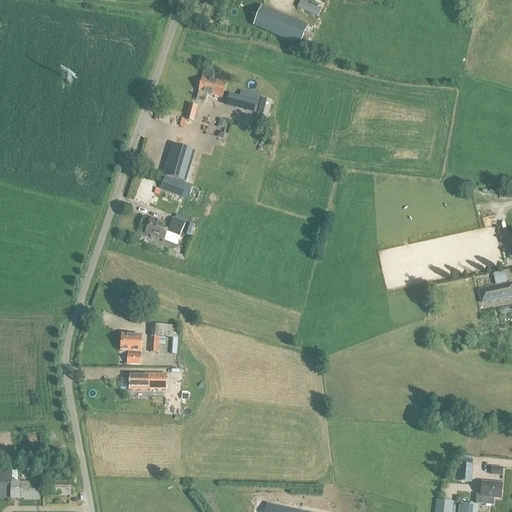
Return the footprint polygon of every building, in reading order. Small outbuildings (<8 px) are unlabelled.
[(303,0),(302,2),(301,1),(298,8),(318,17),(321,10),(307,4),(308,0),(303,0)] [(263,7),(254,26),(263,30),(271,11),(263,7)] [(263,30),(284,39),(292,20),(271,11),(263,30)] [(292,20),(284,39),(299,46),(307,27),(292,20)] [(197,101),(205,103),(207,95),(223,99),(226,84),(212,80),(214,72),(205,70),(199,92),(200,92),(197,101)] [(229,95),(227,106),(236,109),(239,97),(229,95)] [(262,99),(254,129),(255,130),(266,132),(270,116),(269,115),(272,102),(262,99)] [(189,105),(185,121),(194,123),(198,107),(189,105)] [(242,140),(243,126),(235,125),(234,134),(225,133),(225,139),(242,140)] [(172,145),(163,176),(165,177),(186,183),(195,152),(172,145)] [(184,184),(165,177),(160,190),(161,190),(179,197),(184,184)] [(203,190),(202,198),(214,199),(215,192),(203,190)] [(151,219),(146,234),(177,246),(180,237),(186,223),(174,218),(171,226),(151,219)] [(493,284),(504,281),(501,270),(490,273),(493,284)] [(511,282),(478,290),(481,305),(511,298),(511,282)] [(120,299),(118,303),(126,307),(128,303),(120,299)] [(158,307),(157,313),(166,316),(167,310),(158,307)] [(179,327),(152,325),(150,353),(159,354),(160,338),(178,339),(179,327)] [(138,352),(141,353),(142,337),(122,335),(121,351),(129,352),(129,355),(128,355),(127,364),(140,365),(141,356),(138,356),(138,352)] [(130,390),(165,390),(165,374),(130,374),(130,390)] [(458,482),(471,483),(473,466),(460,465),(458,482)] [(503,469),(492,468),(491,475),(502,476),(503,469)] [(0,500),(39,501),(40,482),(12,482),(12,471),(0,470),(0,500)] [(71,482),(53,481),(52,495),(70,496),(71,482)] [(477,495),(476,504),(494,506),(494,498),(501,499),(502,484),(482,483),(481,495),(477,495)] [(437,493),(435,511),(452,511),(454,494),(437,493)]
